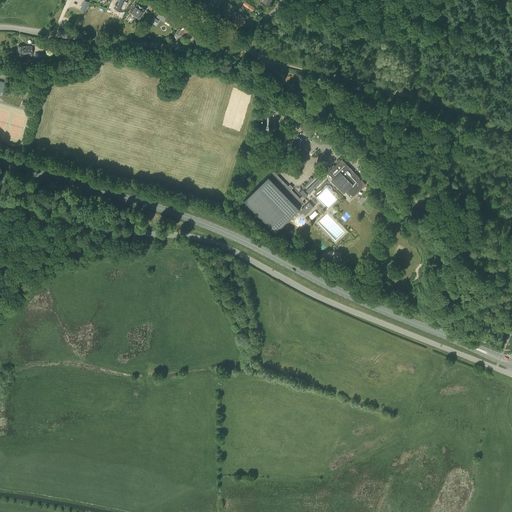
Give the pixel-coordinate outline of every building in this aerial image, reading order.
[(83,0),(80,8),(85,11),(89,1),(85,0),(83,0)] [(123,11),(128,0),(117,0),(114,7),(123,11)] [(138,5),(135,2),(129,11),(139,18),(145,10),(142,7),(138,5)] [(235,7),(229,3),(222,13),(228,17),(235,7)] [(175,19),(176,16),(165,10),(162,9),(157,16),(165,21),(170,24),(173,27),(177,21),(175,19)] [(243,17),(239,14),(237,17),(238,18),(235,22),(241,26),(245,20),(246,21),(248,17),(246,15),(246,16),(244,15),(243,17)] [(151,22),(156,25),(159,19),(154,16),(151,22)] [(150,19),(146,17),(142,22),(146,25),(150,19)] [(197,30),(188,25),(189,23),(186,21),(181,29),(179,28),(173,37),(176,40),(179,35),(178,35),(179,34),(182,36),(185,32),(189,35),(193,37),(197,30)] [(32,55),(32,46),(25,46),(22,46),(18,46),(18,56),(22,56),(25,56),(25,55),(32,55)] [(360,178),(342,159),(340,161),(339,160),(337,162),(338,163),(332,168),(327,173),(333,179),(331,180),(344,193),(345,191),(352,198),(366,184),(361,179),(361,180),(359,178),(360,178)] [(299,208),(300,206),(304,203),(296,195),(291,189),(292,187),(291,186),(290,185),(288,186),(282,180),(274,171),(261,184),(245,199),(248,202),(244,206),(259,220),(262,217),(275,231),(299,208)] [(324,179),(327,177),(322,172),(321,171),(319,174),(324,179)] [(309,194),(323,181),(319,177),(306,190),(309,194)] [(305,198),(308,195),(302,189),(300,192),(305,198)] [(302,208),(300,206),(299,208),(305,215),(314,207),(309,202),(302,208)]
